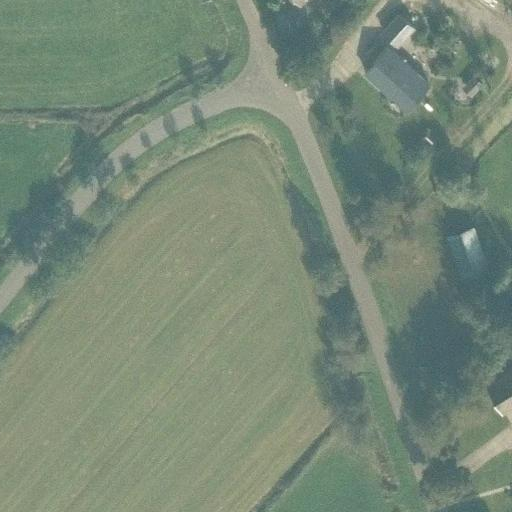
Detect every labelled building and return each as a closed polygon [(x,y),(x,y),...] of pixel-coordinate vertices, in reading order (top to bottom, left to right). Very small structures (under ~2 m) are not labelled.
[(398,45),(414,26),(399,13),(383,32),(398,45)] [(406,108),(429,83),(387,45),(364,70),(388,92),(391,90),(407,105),(405,107),(406,108)] [(432,128),(422,139),(429,146),(439,134),(432,128)] [(448,235),(463,280),(488,271),(473,227),(448,235)] [(502,412),(511,405),(511,368),(485,385),(502,412)]
